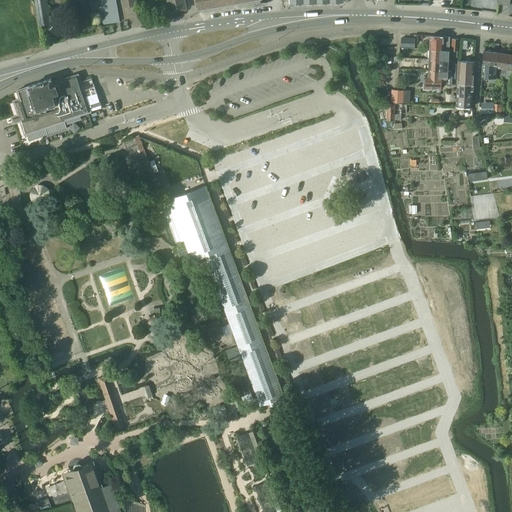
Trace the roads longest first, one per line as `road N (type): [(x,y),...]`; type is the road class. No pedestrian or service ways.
road 1 (primary): [(0,86),(58,64),(183,58),(350,14)]
road 2 (primary): [(350,14),(264,16),(167,32),(0,73)]
road 3 (primary): [(511,29),(350,14)]
